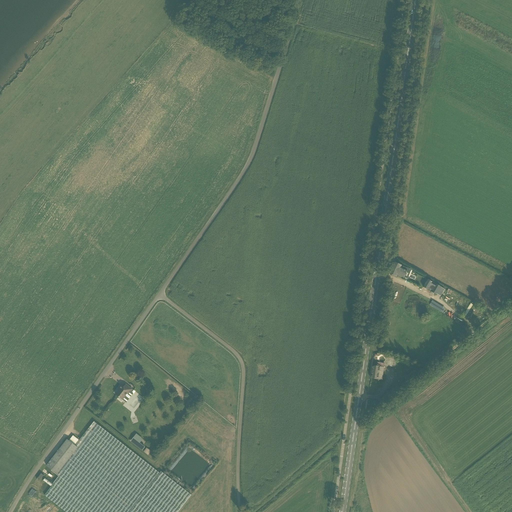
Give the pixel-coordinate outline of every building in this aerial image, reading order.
[(395,262),(389,273),(397,277),(398,275),(404,278),(407,271),(401,268),(402,265),(395,262)] [(430,283),(426,281),(421,289),(426,291),(426,290),(430,292),(430,293),(434,296),(438,288),(434,285),(433,286),(429,284),(430,283)] [(431,301),(429,306),(443,312),(445,308),(431,301)] [(372,366),(371,379),(383,380),(383,378),(384,372),(385,372),(386,369),(384,369),(385,367),(372,366)] [(115,394),(119,398),(122,401),(129,391),(130,392),(132,389),(126,384),(124,387),(121,385),(119,388),(120,389),(115,394)] [(159,473),(99,426),(94,422),(79,441),(73,436),(69,441),(67,439),(46,466),(59,476),(44,495),(65,511),(178,511),(191,495),(161,471),(159,473)] [(136,434),(131,441),(143,450),(145,447),(140,443),(138,442),(141,438),(136,434)]
